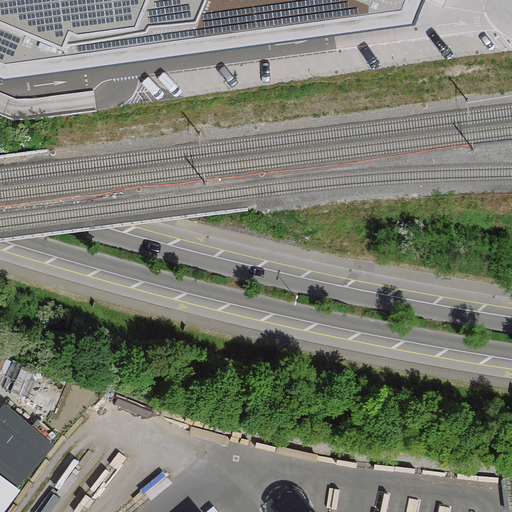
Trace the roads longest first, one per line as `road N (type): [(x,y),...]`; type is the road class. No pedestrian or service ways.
road 1 (secondary): [(0,240),(260,312),(511,361)]
road 2 (secondary): [(511,315),(269,268),(0,195)]
